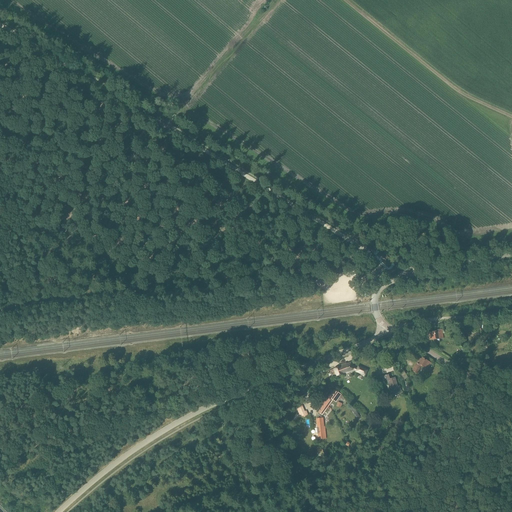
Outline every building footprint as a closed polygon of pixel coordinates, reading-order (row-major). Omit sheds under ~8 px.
[(394,262),(387,256),(386,258),(380,252),(377,255),(383,261),(382,262),(388,268),(394,262)] [(464,327),(459,328),(462,345),(467,345),(464,327)] [(438,331),(427,333),(428,340),(443,338),(442,330),(438,330),(438,331)] [(470,344),(471,355),(479,354),(478,343),(470,344)] [(422,366),(428,370),(431,364),(422,358),(421,360),(419,359),(412,371),(417,374),(422,366)] [(357,369),(355,368),(353,368),(351,362),(346,364),(346,365),(340,367),(330,371),(332,378),(343,373),(345,373),(346,374),(356,370),(356,371),(365,376),(367,370),(358,366),(357,369)] [(404,380),(408,378),(403,370),(400,372),(404,380)] [(390,379),(388,375),(383,377),(384,381),(387,380),(389,387),(390,387),(393,395),(402,392),(400,386),(398,387),(395,377),(390,379)] [(334,389),(317,412),(322,415),(333,401),(335,402),(341,395),(334,389)] [(307,416),(302,407),(297,409),(299,415),(301,415),(302,418),(307,416)] [(321,419),(316,419),(318,440),(326,439),(324,427),(322,427),(321,419)] [(390,432),(392,426),(392,425),(388,424),(388,425),(387,424),(383,434),(386,435),(388,431),(390,432)]
